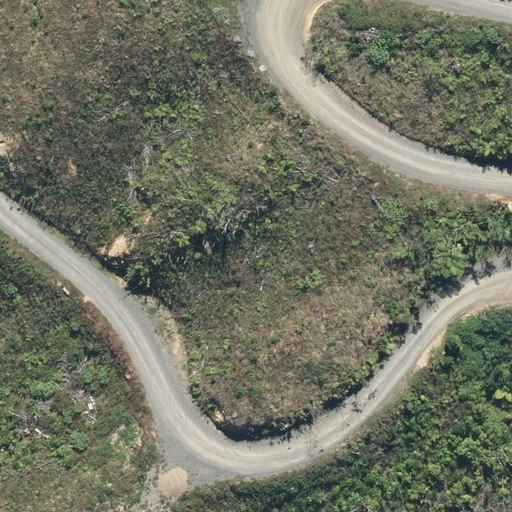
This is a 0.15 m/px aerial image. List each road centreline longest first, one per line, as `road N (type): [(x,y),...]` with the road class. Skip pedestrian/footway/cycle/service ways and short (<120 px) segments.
road 1 (track): [(0,176),(215,447),(308,463),(511,290)]
road 2 (track): [(511,190),(372,153),(241,30),(241,0)]
